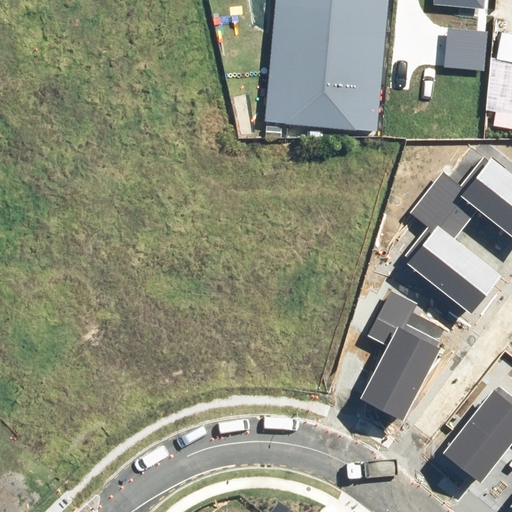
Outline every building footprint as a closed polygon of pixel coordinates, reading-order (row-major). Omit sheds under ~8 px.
[(386,0),(269,0),(262,131),(379,138),(386,0)] [(431,0),(431,5),(484,9),(484,0),(431,0)] [(4,140),(0,136),(0,166),(11,179),(26,166),(15,153),(24,145),(13,132),(4,140)] [(511,184),(485,164),(463,191),(450,182),(436,201),(472,227),(486,208),(511,227),(511,225),(511,184)] [(415,256),(469,296),(484,276),(477,271),(483,262),(459,244),(472,227),(436,201),(423,218),(436,227),(415,256)] [(227,281),(217,242),(142,262),(167,353),(223,338),(208,286),(227,281)] [(341,286),(340,244),(265,247),(268,339),(324,337),(322,287),(341,286)] [(69,274),(61,265),(47,278),(56,287),(8,332),(50,376),(120,309),(78,265),(69,274)] [(393,342),(367,398),(402,415),(434,348),(399,332),(412,305),(391,295),(373,332),(393,342)] [(0,425),(30,397),(0,364),(0,425)] [(450,455),(481,478),(511,436),(511,408),(495,396),(450,455)]
